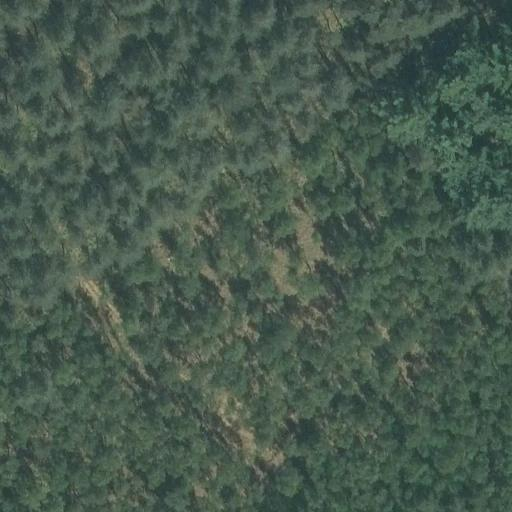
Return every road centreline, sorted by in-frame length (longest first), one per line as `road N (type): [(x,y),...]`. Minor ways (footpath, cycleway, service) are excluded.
road 1 (track): [(328,511),(233,424),(113,251),(511,0)]
road 2 (track): [(367,93),(280,0)]
